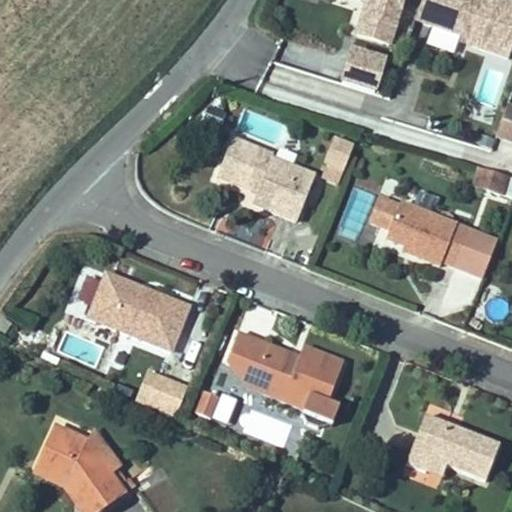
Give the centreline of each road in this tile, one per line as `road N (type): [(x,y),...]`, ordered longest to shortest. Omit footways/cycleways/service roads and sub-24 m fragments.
road 1 (residential): [(87,185),(156,238),(511,380)]
road 2 (tertiary): [(87,185),(169,110),(246,0)]
road 3 (tertiary): [(0,301),(87,185)]
